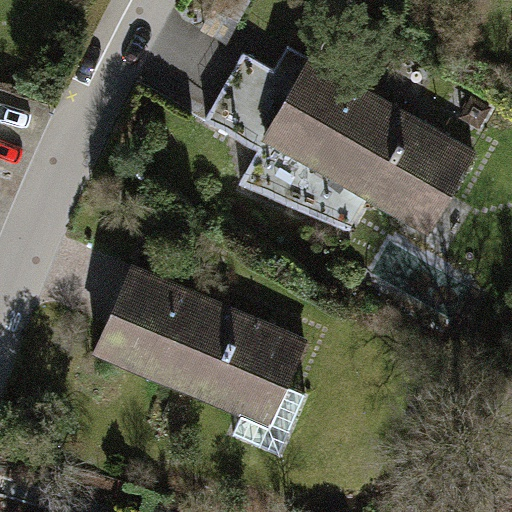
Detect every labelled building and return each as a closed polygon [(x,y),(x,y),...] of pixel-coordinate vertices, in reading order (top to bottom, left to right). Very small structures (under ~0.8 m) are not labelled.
[(255,0),(253,0),(219,0),(203,28),(229,44),(255,0)] [(289,45),(274,70),(296,84),(312,58),(289,45)] [(449,193),(473,151),(312,58),(296,84),(274,70),(244,53),(206,118),(260,149),(241,182),(350,230),(370,196),(404,217),(426,180),(449,193)] [(426,180),(404,217),(428,230),(449,193),(426,180)] [(286,384),(306,340),(134,265),(97,347),(243,412),(234,432),(280,452),(306,393),(286,384)]
